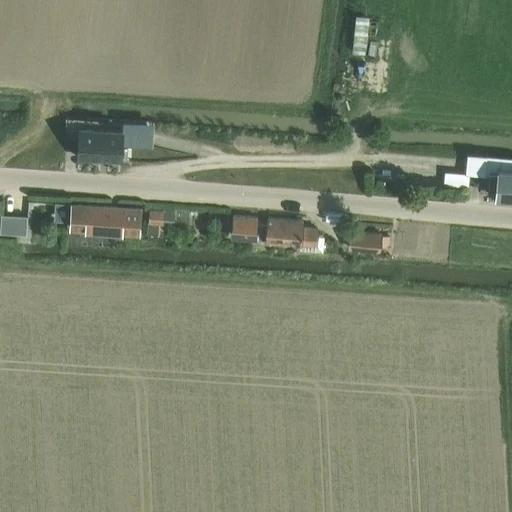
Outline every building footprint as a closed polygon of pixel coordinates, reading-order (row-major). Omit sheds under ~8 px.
[(67,123),(65,144),(78,145),(79,145),(79,150),(79,158),(78,160),(123,163),(123,161),(124,146),(125,130),(98,128),(98,125),(99,120),(75,119),(70,119),(67,118),(67,123)] [(468,159),(467,174),(470,175),(487,176),(488,155),(473,154),(468,154),(468,159)] [(490,156),(488,173),(491,173),(490,187),(498,188),(497,195),(497,199),(511,200),(511,157),(500,157),(490,156)] [(445,173),(444,187),(469,189),(470,177),(470,175),(467,174),(445,173)] [(56,203),(56,219),(71,219),(71,230),(140,233),(141,206),(72,203),(72,204),(56,203)] [(174,222),(175,212),(151,210),(149,235),(159,235),(160,224),(164,224),(164,221),(174,222)] [(2,215),(1,232),(27,232),(27,216),(2,215)] [(268,225),(257,224),(258,218),(234,216),(232,236),(256,238),(267,239),(267,240),(302,243),(301,248),(324,250),(325,236),(317,236),(318,228),(304,227),(304,221),(269,218),(268,225)] [(381,236),(381,234),(351,231),(350,247),(381,250),(381,236)] [(381,236),(381,250),(389,250),(390,237),(381,236)]
